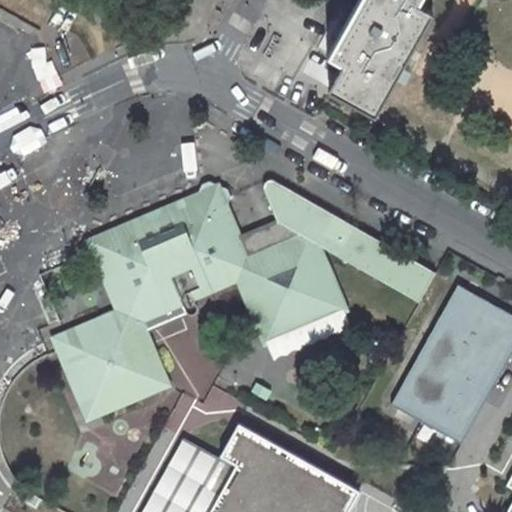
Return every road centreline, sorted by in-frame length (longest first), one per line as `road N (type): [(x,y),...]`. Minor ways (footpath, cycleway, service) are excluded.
road 1 (unclassified): [(511,248),(203,78)]
road 2 (unclassified): [(203,78),(132,76),(0,141)]
